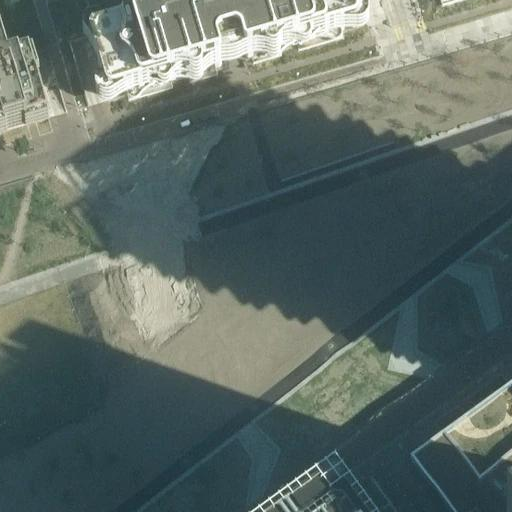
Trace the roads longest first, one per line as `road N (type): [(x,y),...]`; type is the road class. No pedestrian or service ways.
road 1 (residential): [(0,175),(415,60)]
road 2 (residential): [(360,450),(511,338)]
